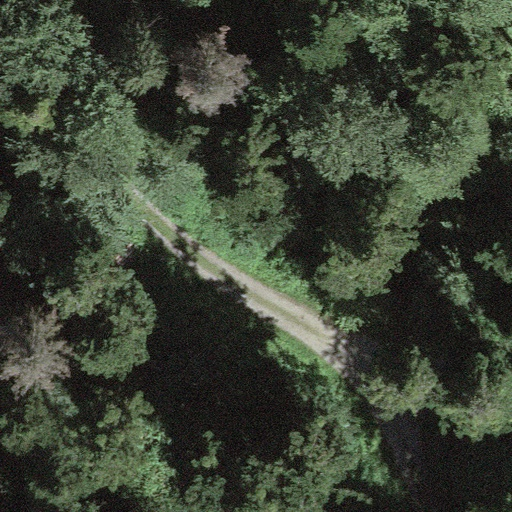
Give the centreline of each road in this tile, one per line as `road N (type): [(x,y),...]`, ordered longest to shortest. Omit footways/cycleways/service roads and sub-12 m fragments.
road 1 (track): [(364,358),(240,285),(128,193),(0,64)]
road 2 (track): [(436,511),(427,466),(364,358)]
road 3 (track): [(511,400),(364,358)]
